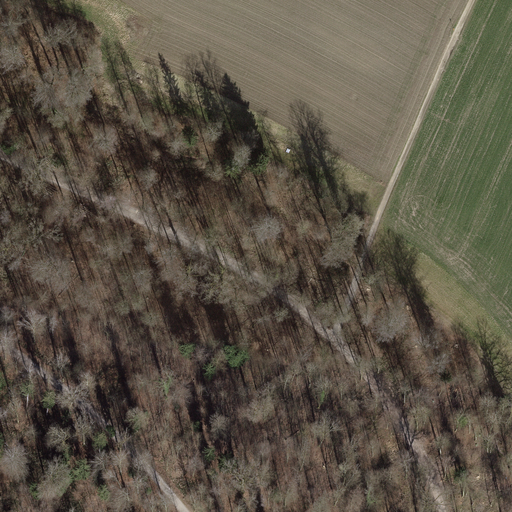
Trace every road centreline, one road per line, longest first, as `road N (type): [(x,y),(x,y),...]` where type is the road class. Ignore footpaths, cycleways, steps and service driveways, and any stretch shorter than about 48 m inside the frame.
road 1 (track): [(0,154),(212,252),(283,296),(380,390),(422,459),(442,511)]
road 2 (track): [(472,0),(333,339)]
road 3 (track): [(184,511),(144,459),(0,343)]
